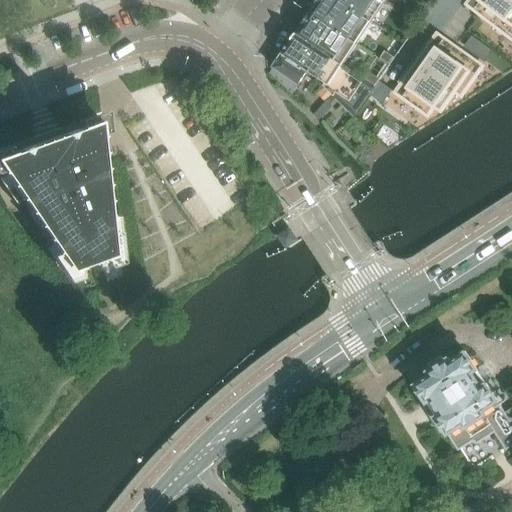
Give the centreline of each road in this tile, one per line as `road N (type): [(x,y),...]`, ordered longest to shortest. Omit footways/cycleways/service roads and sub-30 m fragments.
road 1 (tertiary): [(220,58),(388,319)]
road 2 (tertiary): [(188,466),(388,319)]
road 3 (tertiary): [(0,92),(129,46),(164,37),(196,41)]
road 4 (tertiary): [(511,236),(388,319)]
